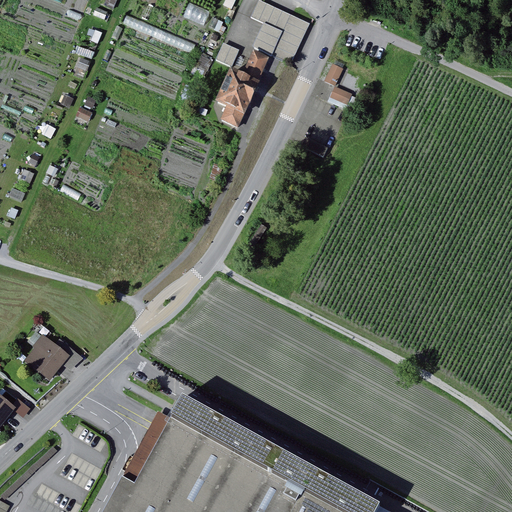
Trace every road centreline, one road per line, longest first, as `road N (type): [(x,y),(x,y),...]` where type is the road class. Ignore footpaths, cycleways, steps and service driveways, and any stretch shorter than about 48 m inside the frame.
road 1 (secondary): [(0,462),(216,252),(339,0)]
road 2 (track): [(209,260),(476,403),(511,437)]
road 3 (track): [(1,260),(123,0)]
road 4 (track): [(511,93),(302,0)]
road 5 (track): [(0,260),(132,301)]
